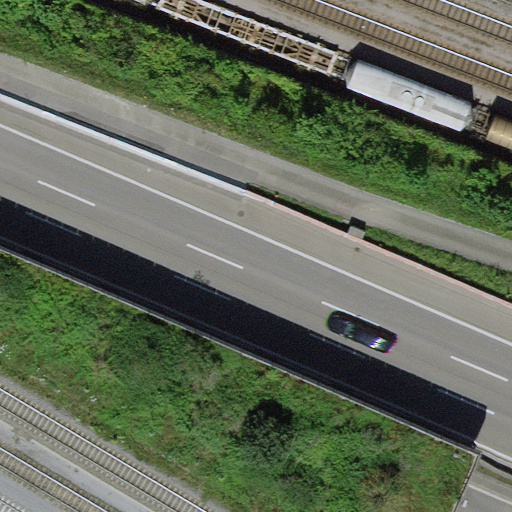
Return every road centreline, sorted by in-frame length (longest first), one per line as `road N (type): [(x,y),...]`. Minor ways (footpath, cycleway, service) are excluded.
road 1 (motorway): [(511,402),(0,177)]
road 2 (motorway): [(0,342),(397,511)]
